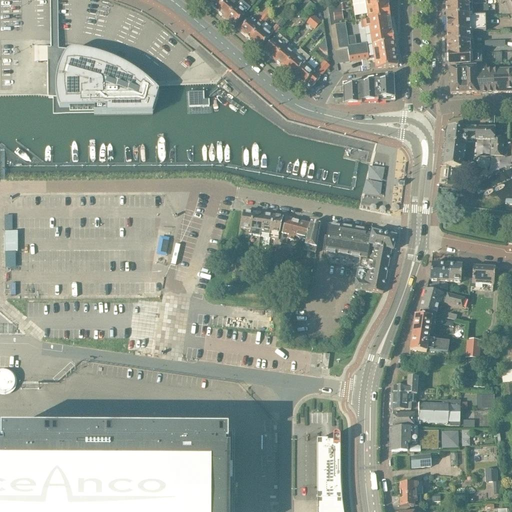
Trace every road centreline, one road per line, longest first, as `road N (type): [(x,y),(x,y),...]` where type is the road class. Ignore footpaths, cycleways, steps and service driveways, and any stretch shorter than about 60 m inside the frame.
road 1 (unclassified): [(368,391),(46,349)]
road 2 (tertiary): [(374,124),(290,101),(170,0)]
road 3 (unclassified): [(218,187),(12,185),(0,193)]
road 4 (residential): [(413,224),(218,187)]
road 5 (tertiary): [(372,511),(368,391)]
road 6 (unclassified): [(408,0),(407,120)]
